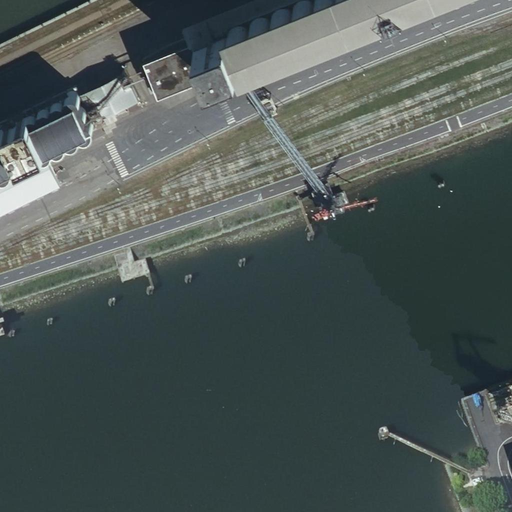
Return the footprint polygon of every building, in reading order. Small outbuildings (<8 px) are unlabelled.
[(230,24),(194,38),(206,68),(208,74),(218,70),(215,64),(226,59),(242,53),(244,54),(246,55),(247,55),(249,56),(254,55),(257,54),(258,53),(260,51),(261,49),(262,47),(261,45),(263,44),(264,45),(265,46),(267,47),(271,48),(273,48),(277,46),(279,45),(281,44),(282,42),(283,40),(283,38),(283,36),(284,37),(287,38),(290,39),(292,39),(294,39),(297,38),(299,37),(301,35),(304,32),(304,29),(305,27),(306,27),(308,29),(310,30),(312,30),(313,30),(318,29),(320,28),(321,27),(323,26),(324,25),(326,21),(326,19),(327,18),(329,19),(330,20),(332,21),(334,22),(336,22),(338,22),(340,21),(342,21),(344,20),(345,19),(346,17),(348,15),(348,13),(348,11),(348,10),(350,9),(352,10),(353,11),(354,12),(356,12),(358,12),(362,11),(366,10),(368,8),(369,6),(370,4),(370,3),(370,2),(374,1),(375,2),(377,3),(380,4),(381,4),(383,4),(392,0),(273,0),(272,1),(273,3),(272,6),(270,7),(269,6),(268,4),(267,4),(264,3),(263,2),(260,3),(259,3),(257,4),(256,4),(255,5),(254,6),(253,7),(252,9),(251,11),(251,13),(252,15),(249,16),(248,15),(246,13),(245,12),(242,11),(240,10),(238,11),(237,11),(235,13),(233,15),(232,17),(231,19),(230,21),(230,24)] [(412,8),(409,0),(392,0),(383,4),(387,17),(412,8)] [(172,38),(173,44),(185,41),(184,35),(172,38)] [(161,85),(206,68),(194,38),(149,55),(161,85)] [(229,66),(226,59),(215,64),(218,70),(229,66)] [(125,67),(88,85),(93,94),(85,98),(97,124),(138,100),(125,67)] [(0,170),(46,149),(97,124),(85,98),(93,94),(88,85),(86,81),(77,86),(75,84),(0,120),(0,170)] [(0,170),(0,211),(44,189),(40,181),(56,173),(46,149),(0,170)] [(61,183),(56,173),(40,181),(44,189),(45,191),(61,183)]
